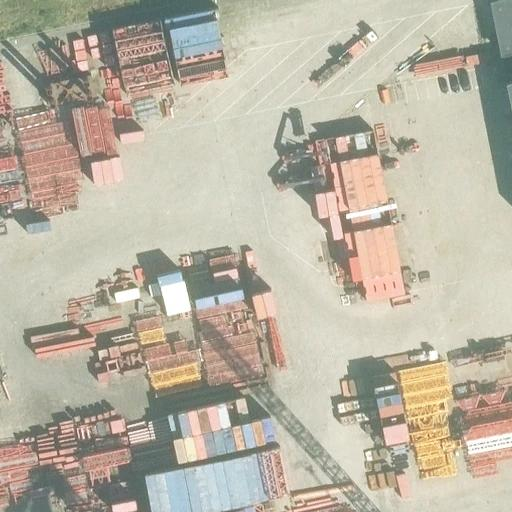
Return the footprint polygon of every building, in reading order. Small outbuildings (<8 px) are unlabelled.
[(511,0),(491,0),(490,0),(511,115),(511,0)] [(177,13),(154,20),(157,30),(180,23),(177,13)] [(31,67),(116,53),(112,30),(27,43),(31,67)] [(476,63),(496,54),(493,47),(472,56),(476,63)] [(283,432),(304,431),(303,408),(282,409),(283,432)]
